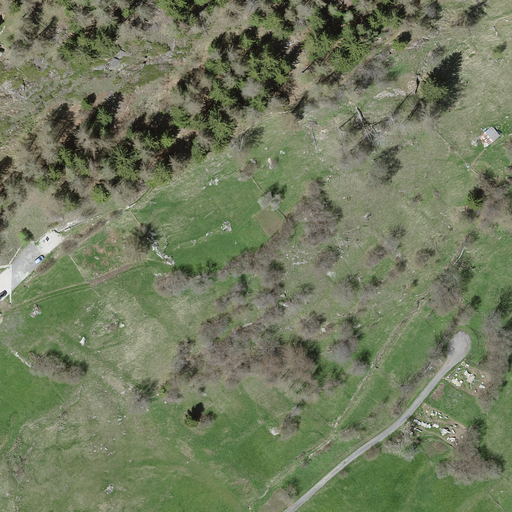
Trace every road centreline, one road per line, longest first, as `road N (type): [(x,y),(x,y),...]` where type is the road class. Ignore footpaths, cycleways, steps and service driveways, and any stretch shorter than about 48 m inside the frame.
road 1 (track): [(30,252),(32,0)]
road 2 (residential): [(287,511),(404,416),(451,360)]
